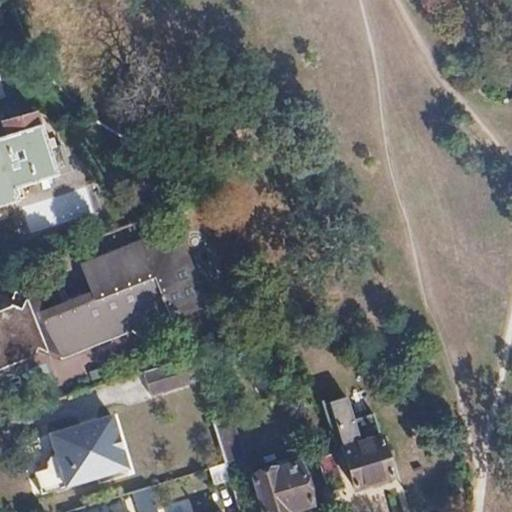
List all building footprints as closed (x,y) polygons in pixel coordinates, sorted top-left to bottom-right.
[(56,172),(47,146),(56,143),(53,135),(45,137),(35,108),(9,116),(2,118),(8,133),(0,135),(0,202),(18,197),(15,185),(56,172)] [(189,258),(176,223),(168,226),(180,261),(189,258)] [(202,294),(189,258),(180,261),(168,226),(137,238),(92,256),(84,267),(95,294),(87,297),(54,310),(44,314),(37,312),(36,310),(41,302),(13,293),(7,305),(0,301),(0,350),(31,338),(35,348),(60,356),(77,349),(82,339),(96,341),(131,328),(142,334),(148,321),(169,313),(171,317),(197,306),(202,294)] [(206,303),(202,294),(197,306),(206,303)] [(0,381),(25,372),(35,348),(31,338),(0,350),(0,381)] [(150,394),(200,378),(193,356),(144,371),(150,394)] [(127,467),(112,414),(49,433),(55,452),(54,453),(50,455),(47,460),(46,465),(47,468),(34,471),(41,493),(127,467)] [(390,475),(380,438),(341,450),(352,486),(390,475)] [(243,465),(235,441),(220,445),(226,465),(227,470),(243,465)] [(342,486),(331,452),(315,457),(326,491),(342,486)] [(309,503),(297,462),(274,469),(273,467),(251,474),(262,511),(285,511),(285,510),(309,503)] [(227,470),(226,465),(211,470),(219,496),(234,492),(227,470)] [(157,511),(150,488),(134,492),(140,511),(157,511)] [(312,511),(309,503),(285,510),(285,511),(312,511)]
